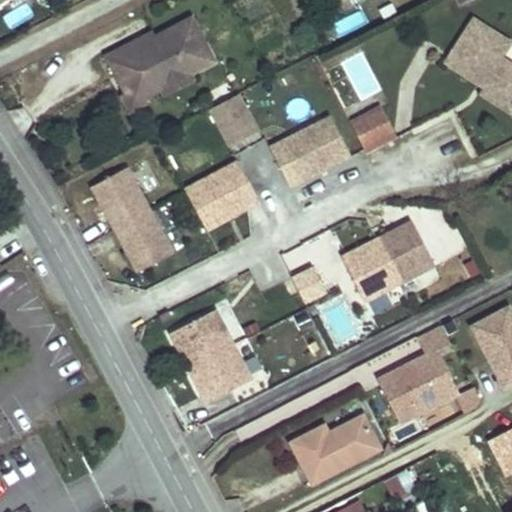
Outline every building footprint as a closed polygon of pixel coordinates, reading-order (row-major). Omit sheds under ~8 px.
[(129,29),(100,43),(120,83),(131,77),(136,88),(156,78),(152,70),(179,57),(183,65),(208,52),(185,7),(148,26),(150,32),(134,40),(132,34),(129,29)] [(433,45),(476,71),(472,78),(467,86),(499,105),(511,82),(511,65),(489,52),(498,36),(454,10),(433,45)] [(132,34),(134,40),(150,32),(148,26),(132,34)] [(476,71),(433,45),(429,53),(472,78),(476,71)] [(159,84),(186,70),(183,65),(179,57),(152,70),(156,78),(159,84)] [(136,88),(131,77),(120,83),(114,86),(122,103),(140,94),(136,88)] [(246,112),(238,97),(209,112),(217,127),(246,112)] [(348,119),(364,154),(397,140),(382,105),(348,119)] [(258,134),(246,112),(217,127),(229,150),(258,134)] [(330,120),(269,150),(289,191),(350,161),(330,120)] [(237,166),(185,194),(205,230),(256,202),(237,166)] [(92,188),(136,272),(172,253),(127,169),(92,188)] [(406,219),(340,253),(365,299),(430,265),(406,219)] [(226,223),(228,239),(249,237),(248,221),(226,223)] [(502,392),(511,387),(511,305),(511,304),(468,325),(502,392)] [(217,308),(172,330),(206,399),(251,377),(217,308)] [(167,318),(164,312),(155,317),(158,322),(167,318)] [(398,425),(457,399),(463,411),(479,404),(473,389),(460,394),(440,350),(451,345),(442,325),(417,336),(425,354),(376,376),(398,425)] [(304,466),(374,432),(358,400),(318,419),(314,410),(284,424),(304,466)] [(406,474),(386,480),(391,497),(412,491),(406,474)] [(373,511),(365,494),(329,511),(373,511)]
